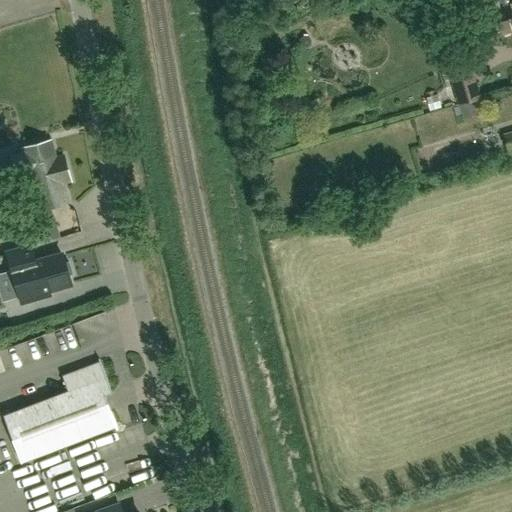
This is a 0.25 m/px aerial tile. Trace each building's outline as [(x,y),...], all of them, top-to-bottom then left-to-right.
[(511,0),(495,0),(499,9),(493,11),(492,10),(475,15),(484,41),(501,35),(511,30),(511,0)] [(458,105),(481,98),(470,62),(446,69),(458,105)] [(509,153),(511,152),(511,131),(503,134),(509,153)] [(30,177),(34,190),(40,211),(69,203),(66,194),(63,183),(71,181),(67,167),(64,156),(56,158),(51,140),(22,148),(23,152),(11,155),(14,166),(18,180),(30,177)] [(0,179),(13,179),(13,164),(0,164),(0,179)] [(7,254),(21,302),(40,297),(39,293),(71,284),(68,275),(72,274),(69,263),(65,264),(62,255),(35,263),(30,248),(7,254)] [(64,376),(69,391),(3,416),(21,463),(116,426),(103,392),(110,390),(101,362),(64,376)]
